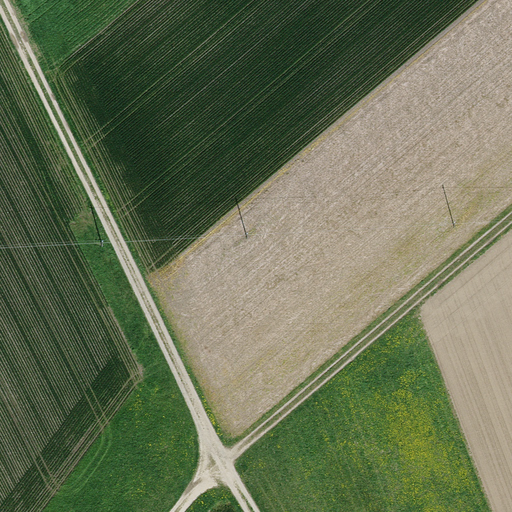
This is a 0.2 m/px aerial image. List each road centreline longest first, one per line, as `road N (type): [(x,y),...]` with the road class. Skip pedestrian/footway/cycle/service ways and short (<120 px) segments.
road 1 (track): [(0,39),(228,511)]
road 2 (track): [(511,208),(202,468),(162,511)]
